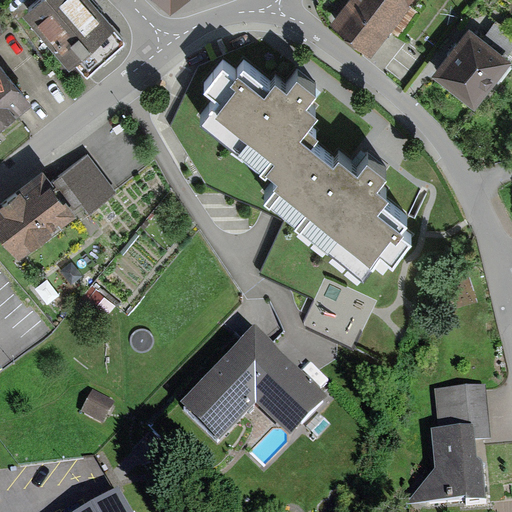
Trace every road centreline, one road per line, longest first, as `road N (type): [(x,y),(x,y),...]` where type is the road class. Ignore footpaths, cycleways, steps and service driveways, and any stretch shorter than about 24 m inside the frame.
road 1 (residential): [(511,329),(502,273),(466,185),(421,115),(271,0)]
road 2 (residential): [(0,187),(170,41)]
